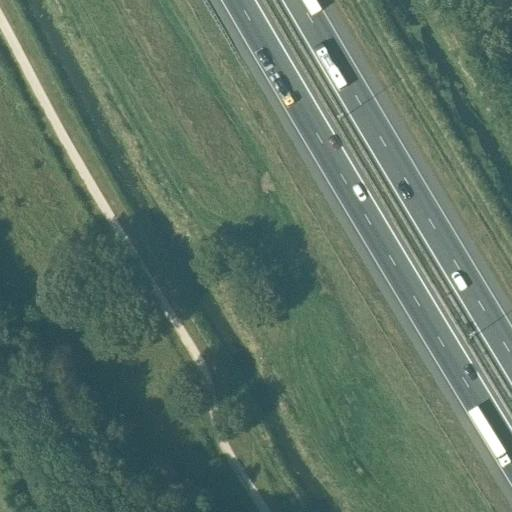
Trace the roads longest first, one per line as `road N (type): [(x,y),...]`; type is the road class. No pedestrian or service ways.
road 1 (motorway): [(235,0),(511,460)]
road 2 (motorway): [(511,361),(295,0)]
